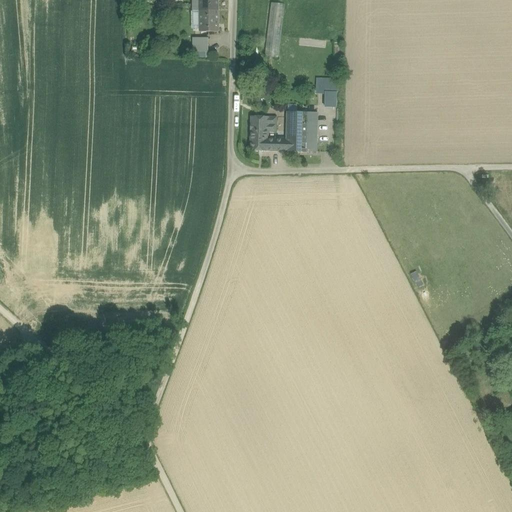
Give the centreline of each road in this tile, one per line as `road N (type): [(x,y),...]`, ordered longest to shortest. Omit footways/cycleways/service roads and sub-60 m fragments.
road 1 (track): [(142,439),(227,198),(235,0)]
road 2 (track): [(179,511),(142,439),(0,310)]
road 3 (unclassified): [(464,168),(230,169)]
